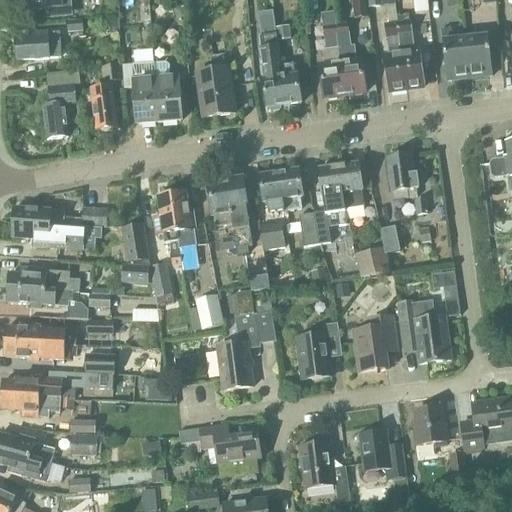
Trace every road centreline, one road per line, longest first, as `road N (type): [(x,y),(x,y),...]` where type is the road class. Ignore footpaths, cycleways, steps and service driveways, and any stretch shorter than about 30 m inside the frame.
road 1 (residential): [(0,184),(443,119)]
road 2 (residential): [(479,383),(443,119)]
road 3 (residential): [(273,412),(479,383)]
